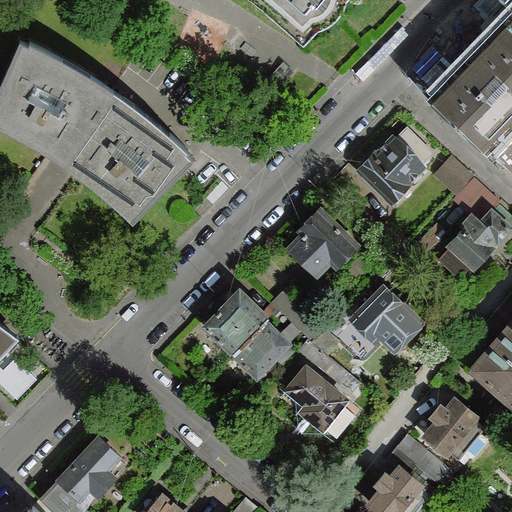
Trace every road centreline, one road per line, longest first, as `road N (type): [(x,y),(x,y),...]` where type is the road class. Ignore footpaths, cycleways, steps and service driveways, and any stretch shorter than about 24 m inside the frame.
road 1 (residential): [(110,359),(392,78)]
road 2 (residential): [(318,511),(511,281)]
road 3 (residential): [(302,511),(110,359)]
road 4 (residential): [(511,185),(392,78)]
road 5 (residential): [(0,468),(110,359)]
